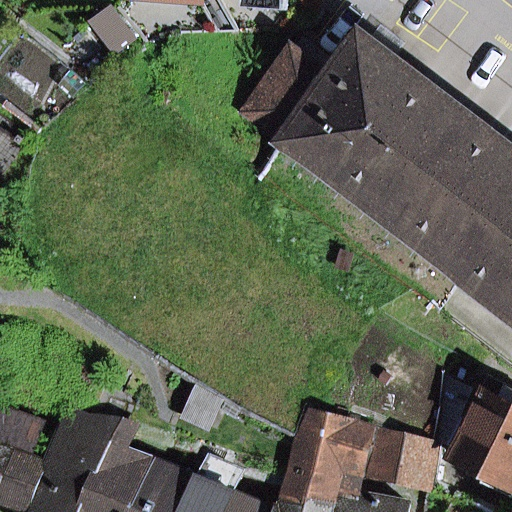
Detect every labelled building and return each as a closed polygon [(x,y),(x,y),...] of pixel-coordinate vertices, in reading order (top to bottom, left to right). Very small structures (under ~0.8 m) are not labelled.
[(240,0),(240,7),(290,11),(290,0),(240,0)] [(247,112),(287,143),(263,174),(434,305),(458,274),(466,280),(511,314),(511,149),(367,39),(336,79),(296,49),(247,112)] [(0,174),(1,175),(28,140),(0,119),(0,174)] [(434,305),(442,311),(454,295),(466,280),(458,274),(434,305)] [(503,399),(511,403),(511,387),(510,387),(503,399)] [(200,390),(187,419),(207,428),(220,399),(200,390)] [(511,495),(511,403),(503,399),(489,391),(454,459),(490,477),(487,483),(511,495)] [(0,448),(14,453),(33,461),(46,424),(0,406),(0,448)] [(298,438),(284,511),(410,511),(412,504),(344,491),(348,471),(433,492),(440,444),(312,411),(298,438)] [(34,511),(33,511),(86,511),(112,451),(109,450),(116,424),(103,418),(100,425),(73,415),(53,468),(34,511)] [(86,511),(140,511),(161,462),(130,452),(137,431),(116,424),(109,450),(112,451),(86,511)] [(0,492),(14,453),(0,448),(0,492)] [(14,453),(0,492),(0,496),(34,511),(53,468),(33,461),(14,453)] [(214,456),(205,479),(161,462),(140,511),(276,511),(277,510),(236,493),(246,469),(214,456)]
